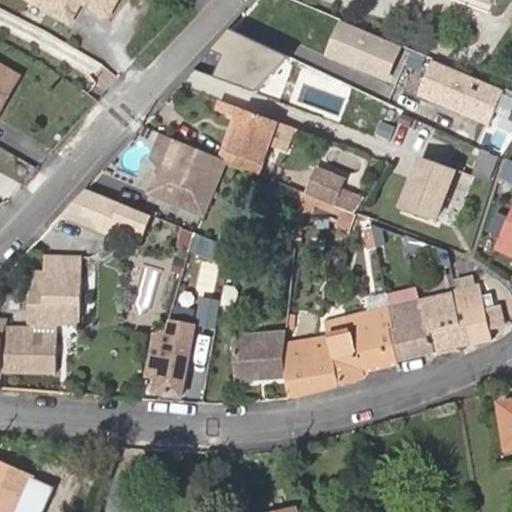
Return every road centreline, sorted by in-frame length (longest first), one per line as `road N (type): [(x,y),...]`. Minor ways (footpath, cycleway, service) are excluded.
road 1 (residential): [(0,415),(239,425),(299,420),(459,371),(511,346)]
road 2 (residential): [(0,254),(224,0)]
road 3 (unknown): [(416,147),(175,54)]
